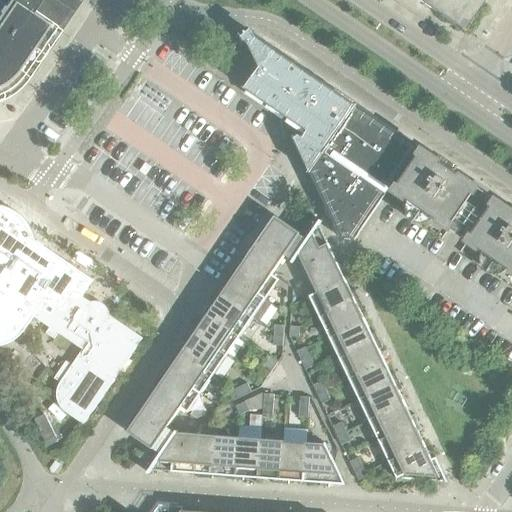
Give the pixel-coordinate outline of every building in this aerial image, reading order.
[(0,0),(0,93),(1,93),(5,90),(9,88),(12,85),(17,81),(22,74),(70,4),(64,0),(0,0)] [(417,0),(463,31),(484,0),(417,0)] [(243,26),(239,30),(242,36),(245,35),(260,66),(260,67),(243,88),(268,104),(278,112),(282,114),(290,141),(295,140),(296,141),(311,173),(342,239),(355,240),(355,239),(419,146),(392,128),(250,31),(243,26)] [(446,165),(423,149),(395,191),(450,229),(511,271),(511,210),(455,171),(457,167),(449,162),(446,165)] [(144,338),(83,296),(94,280),(36,240),(35,235),(33,231),(31,227),(30,224),(28,222),(25,218),(22,215),(18,212),(14,210),(11,209),(7,207),(3,206),(0,205),(0,345),(1,346),(6,345),(8,344),(10,344),(14,342),(16,340),(19,338),(21,336),(22,335),(24,332),(35,316),(50,327),(46,333),(55,339),(59,333),(83,349),(73,365),(67,361),(55,378),(61,382),(58,388),(58,394),(58,400),(60,405),(62,408),(66,412),(84,424),(144,338)] [(311,298),(346,281),(350,279),(343,264),(339,266),(329,244),(321,247),(314,233),(323,221),(321,220),(309,238),(276,216),(247,257),(273,274),(285,256),(294,262),(311,298)] [(273,274),(247,257),(244,255),(238,263),(242,265),(234,277),(266,299),(280,279),(273,274)] [(218,293),(254,318),(262,323),(275,305),(266,299),(234,277),(226,289),(222,286),(218,293)] [(352,293),(346,281),(311,298),(321,317),(360,298),(356,291),(352,293)] [(254,318),(218,293),(213,300),(216,303),(208,315),(241,337),(254,318)] [(360,298),(321,317),(331,338),(366,321),(360,308),(364,306),(360,298)] [(241,337),(208,315),(200,326),(197,324),(192,331),(228,355),(241,337)] [(366,321),(331,338),(340,358),(380,340),(376,332),(372,334),(366,321)] [(284,336),(285,326),(275,325),(275,335),(284,336)] [(300,327),(291,326),(290,337),(300,337),(300,327)] [(228,355),(192,331),(187,338),(191,340),(183,352),(215,374),(228,355)] [(283,346),(284,336),(275,335),(274,346),(283,346)] [(380,340),(340,358),(350,379),(386,362),(379,349),(383,347),(380,340)] [(306,347),(297,351),(302,361),(310,357),(306,347)] [(215,374),(183,352),(175,364),(171,362),(166,369),(202,393),(215,374)] [(270,357),(264,365),(272,371),(278,362),(270,357)] [(314,365),(310,357),(302,361),(306,369),(314,365)] [(386,362),(350,379),(360,400),(399,381),(396,373),(392,375),(386,362)] [(202,393),(166,369),(161,376),(165,378),(156,391),(181,408),(189,413),(202,393)] [(322,381),(313,385),(318,395),(326,390),(322,381)] [(403,388),(399,381),(360,400),(370,420),(405,403),(399,390),(403,388)] [(248,383),(239,388),(243,396),(252,392),(248,383)] [(243,396),(239,388),(229,392),(233,401),(243,396)] [(331,399),(326,390),(318,395),(322,403),(331,399)] [(181,408),(156,391),(128,432),(160,454),(148,473),(150,474),(158,461),(173,463),(172,472),(198,474),(198,477),(214,478),(214,475),(217,435),(177,432),(169,427),(181,408)] [(274,404),(274,394),(265,393),(264,403),(274,404)] [(309,407),(310,397),(300,396),(300,406),(309,407)] [(250,410),(246,402),(236,406),(240,415),(250,410)] [(273,414),(274,404),(264,403),(263,414),(273,414)] [(411,416),(405,403),(370,420),(380,441),(419,422),(415,414),(411,416)] [(308,417),(309,407),(300,406),(299,416),(308,417)] [(198,419),(209,413),(207,408),(194,410),(191,414),(198,419)] [(342,422),(333,426),(338,436),(346,432),(342,422)] [(419,422),(380,441),(390,461),(425,444),(419,431),(423,429),(419,422)] [(350,440),(346,432),(338,436),(342,444),(350,440)] [(217,435),(214,475),(228,476),(228,479),(236,480),(239,437),(217,435)] [(239,437),(236,480),(244,481),(244,477),(259,478),(262,439),(239,437)] [(284,440),(262,439),(259,478),(273,479),(273,483),(281,483),(284,440)] [(284,440),(281,483),(289,484),(289,480),(304,482),(307,442),(284,440)] [(326,444),(307,442),(304,482),(321,483),(321,486),(329,487),(329,484),(346,485),(326,444)] [(432,459),(425,444),(390,461),(398,478),(410,479),(416,480),(448,482),(436,457),(432,459)] [(359,458),(350,462),(355,471),(363,467),(359,458)] [(54,473),(60,464),(55,461),(50,469),(54,473)] [(368,476),(363,467),(355,471),(359,480),(368,476)]
